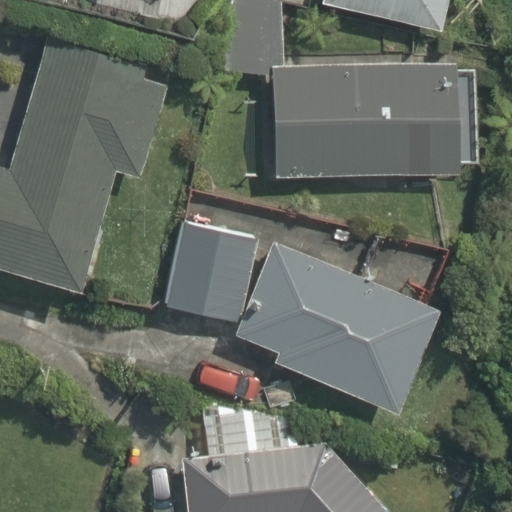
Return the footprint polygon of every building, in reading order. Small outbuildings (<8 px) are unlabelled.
[(275,65),(288,65),(285,1),(279,0),(233,0),(218,70),(275,73),(275,65)] [(439,0),(347,0),(435,19),(439,0)] [(161,71),(40,38),(6,160),(0,158),(0,264),(79,286),(115,157),(136,163),(161,71)] [(288,65),(275,65),(275,73),(277,177),(463,172),(459,63),(288,65)] [(255,226),(178,214),(163,311),(240,323),(255,226)] [(281,248),(240,349),(270,361),(266,370),(392,420),(436,310),(281,248)] [(386,511),(319,441),(172,463),(178,511),(386,511)]
